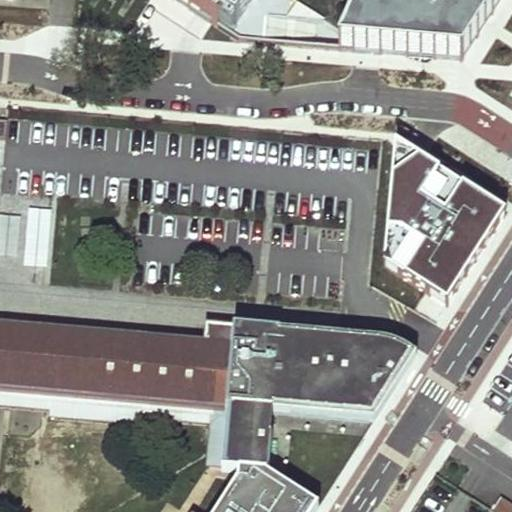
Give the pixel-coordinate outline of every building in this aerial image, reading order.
[(157,57),(159,9),(116,7),(115,0),(78,0),(77,53),(157,57)] [(170,0),(239,43),(462,60),(500,0),(170,0)] [(506,217),(396,150),(384,266),(446,306),(506,217)] [(0,253),(16,255),(19,217),(0,215),(0,253)] [(205,343),(0,320),(0,393),(233,416),(229,469),(271,469),(273,446),(267,445),(269,421),(369,430),(412,364),(408,358),(395,350),(385,346),(371,343),(319,338),(207,325),(205,343)] [(0,393),(0,410),(51,416),(50,423),(123,430),(124,422),(211,431),(209,469),(229,469),(233,416),(0,393)] [(238,472),(214,511),(316,511),(317,511),(263,474),(238,472)] [(498,511),(500,511),(511,511),(511,501),(507,498),(498,511)]
